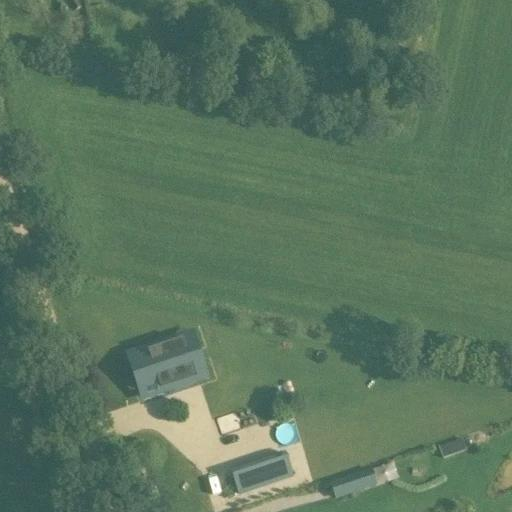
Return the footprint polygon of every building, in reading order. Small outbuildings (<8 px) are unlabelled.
[(138,393),(195,374),(182,335),(141,349),(142,353),(126,358),(138,393)] [(376,371),(393,374),(397,350),(380,348),(376,371)] [(226,438),(246,433),(241,411),(221,416),(226,438)] [(259,463),(266,485),(291,477),(283,455),(259,463)] [(330,486),(335,503),(377,489),(371,472),(330,486)]
